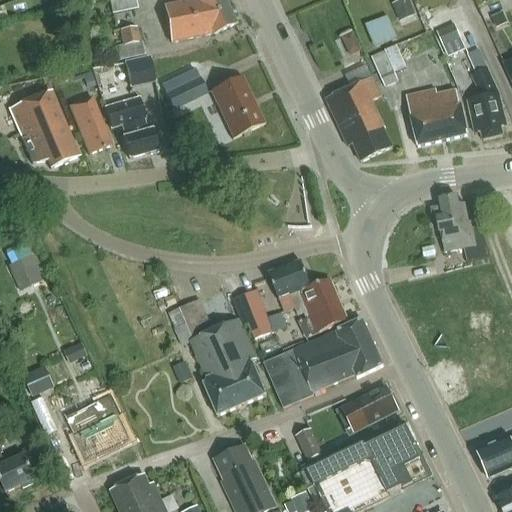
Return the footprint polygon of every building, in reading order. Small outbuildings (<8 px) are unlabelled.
[(200,1),(167,8),(170,25),(211,18),(230,10),(225,0),(207,0),(202,2),(200,1)] [(408,0),(405,0),(392,5),(397,19),(414,12),(408,0)] [(211,18),(170,25),(174,43),(217,35),(237,26),(230,10),(211,18)] [(136,27),(119,30),(122,45),(116,46),(118,59),(144,54),(142,41),(139,41),(136,27)] [(467,53),(462,41),(456,27),(439,34),(450,60),(467,53)] [(353,33),(342,38),(346,47),(357,42),(353,33)] [(399,48),(373,60),(387,90),(400,84),(397,77),(410,71),(399,48)] [(480,52),(470,56),(479,74),(474,77),(485,99),(469,103),(477,136),(483,135),(485,142),(505,138),(503,130),(509,128),(500,93),(480,52)] [(150,61),(126,66),(130,87),(154,82),(150,61)] [(92,74),(83,76),(84,80),(88,90),(96,87),(92,74)] [(234,141),(267,126),(244,78),(212,94),(234,141)] [(168,96),(166,97),(173,112),(175,111),(206,96),(199,80),(168,96)] [(328,101),(327,102),(346,142),(351,139),(355,148),(363,165),(394,151),(384,131),(385,130),(374,104),(383,100),(374,80),(373,81),(355,89),(352,90),(328,101)] [(438,91),(408,98),(420,149),(470,137),(463,108),(462,108),(458,92),(440,96),(438,91)] [(52,170),(80,158),(52,93),(12,111),(20,131),(35,167),(49,164),(52,170)] [(91,157),(113,148),(94,99),(71,108),(91,157)] [(146,120),(147,120),(141,101),(107,111),(112,130),(123,127),(127,139),(124,140),(130,161),(160,152),(154,132),(149,133),(146,120)] [(438,220),(447,255),(464,251),(468,265),(490,260),(483,230),(475,232),(473,225),(471,225),(466,206),(461,208),(459,198),(441,203),(443,209),(433,211),(435,221),(438,220)] [(31,257),(9,267),(17,284),(39,274),(31,257)] [(303,264),(270,277),(280,303),(292,298),(301,294),(314,289),(303,264)] [(314,289),(301,294),(302,295),(307,308),(312,320),(343,307),(332,282),(314,289)] [(269,321),(258,294),(247,298),(258,325),(269,321)] [(174,296),(165,300),(168,309),(178,306),(174,296)] [(258,325),(247,298),(235,303),(246,330),(249,328),(258,325)] [(215,334),(201,303),(178,314),(171,317),(185,347),(192,344),(210,383),(206,387),(220,419),(268,398),(252,363),(258,361),(240,322),(215,334)] [(335,334),(350,328),(348,324),(349,324),(343,307),(312,320),(307,321),(305,322),(312,339),(333,330),(335,334)] [(305,322),(299,325),(307,341),(312,339),(305,322)] [(365,323),(296,353),(265,366),(285,412),(316,399),(315,396),(357,378),(358,380),(384,368),(365,323)] [(46,369),(24,379),(33,399),(55,389),(46,369)] [(190,374),(179,379),(181,385),(192,380),(190,374)] [(387,389),(339,414),(351,438),(399,413),(387,389)] [(113,399),(68,421),(89,465),(131,445),(120,420),(122,419),(113,399)] [(405,424),(302,475),(310,492),(316,489),(319,496),(327,511),(366,511),(389,501),(392,499),(391,496),(402,491),(394,475),(411,467),(421,462),(415,450),(417,449),(405,424)] [(312,431),(297,438),(309,463),(324,456),(312,431)] [(511,440),(479,455),(490,481),(511,471),(511,440)] [(38,482),(33,471),(46,465),(38,447),(25,453),(27,458),(0,470),(0,479),(7,495),(38,482)] [(246,449),(216,463),(226,485),(224,486),(236,511),(273,511),(278,510),(257,464),(254,465),(246,449)] [(166,511),(159,495),(154,497),(145,478),(113,493),(121,511),(166,511)] [(307,494),(291,501),(296,511),(303,511),(313,508),(307,494)] [(511,511),(511,495),(499,502),(504,511),(511,511)]
